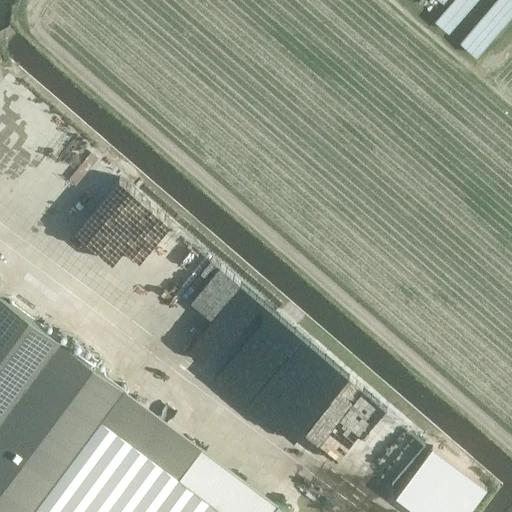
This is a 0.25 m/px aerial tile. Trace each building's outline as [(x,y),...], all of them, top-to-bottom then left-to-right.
[(452,0),(435,19),(450,32),(477,0),(452,0)] [(511,0),(495,0),(460,41),(478,56),(511,15),(511,0)] [(196,246),(202,238),(211,245),(218,236),(190,215),(177,231),(196,246)] [(205,242),(170,283),(234,338),(249,319),(258,326),(262,321),(270,327),(276,319),(286,327),(294,317),(205,242)] [(0,511),(300,511),(0,292),(0,511)] [(381,451),(403,469),(431,435),(416,422),(424,413),(391,386),(380,398),(371,391),(334,435),(361,457),(381,433),(390,440),(381,451)] [(426,509),(450,508),(450,493),(465,492),(464,469),(424,471),(426,509)]
